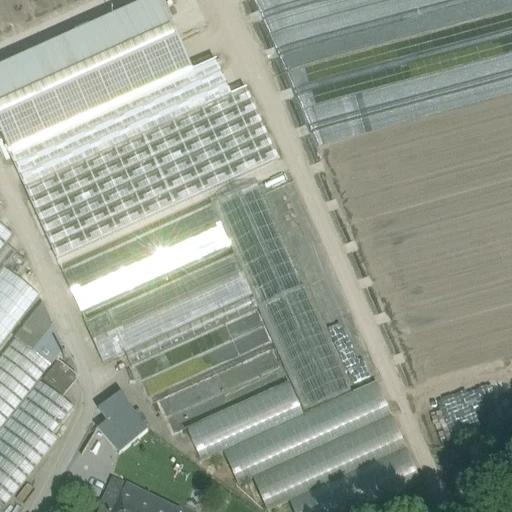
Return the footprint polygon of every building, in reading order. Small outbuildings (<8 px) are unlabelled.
[(159,0),(155,0),(0,70),(0,133),(9,154),(192,72),(159,0)] [(351,392),(258,185),(211,206),(230,248),(233,255),(273,344),(275,349),(303,413),(351,392)] [(211,206),(62,273),(81,315),(230,248),(211,206)] [(13,237),(0,226),(0,253),(6,247),(13,237)] [(0,253),(0,348),(40,298),(15,279),(26,264),(14,255),(15,254),(6,247),(0,253)] [(233,255),(104,314),(84,323),(103,365),(125,355),(146,401),(273,344),(233,255)] [(43,305),(15,340),(51,368),(63,353),(43,305)] [(15,340),(0,358),(0,432),(39,383),(51,368),(15,340)] [(275,349),(156,403),(172,438),(186,431),(201,464),(223,454),(352,395),(351,392),(303,413),(275,349)] [(58,363),(43,382),(62,398),(75,382),(74,377),(58,363)] [(39,383),(0,432),(0,511),(2,511),(59,442),(53,437),(74,410),(39,383)] [(352,395),(223,454),(237,487),(252,480),(266,511),(269,511),(288,503),(292,511),(360,511),(421,485),(376,384),(352,395)] [(122,394),(98,410),(107,423),(97,431),(103,437),(119,456),(139,440),(119,416),(130,408),(122,394)] [(103,437),(84,453),(101,472),(119,456),(103,437)] [(175,511),(113,482),(103,504),(102,505),(116,511),(175,511)]
